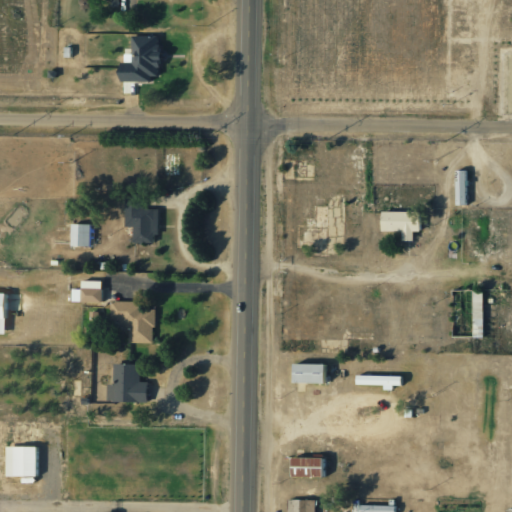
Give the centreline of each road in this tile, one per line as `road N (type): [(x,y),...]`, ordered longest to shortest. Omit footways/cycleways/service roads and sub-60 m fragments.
road 1 (primary): [(250,511),(256,0)]
road 2 (residential): [(253,317),(511,315)]
road 3 (residential): [(511,132),(255,126)]
road 4 (residential): [(255,126),(0,130)]
